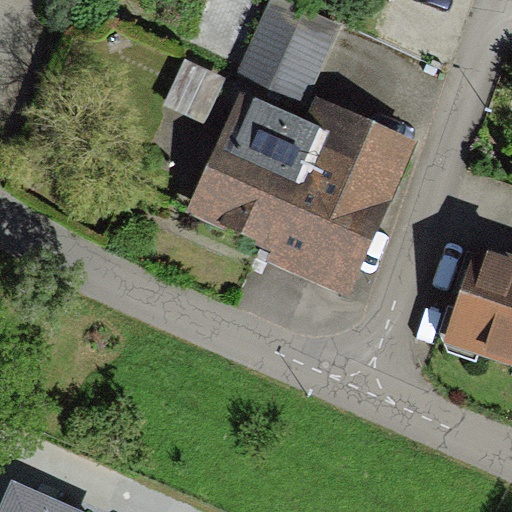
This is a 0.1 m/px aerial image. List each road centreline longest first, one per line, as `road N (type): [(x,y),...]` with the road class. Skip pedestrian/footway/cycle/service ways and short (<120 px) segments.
road 1 (residential): [(502,0),(365,390)]
road 2 (residential): [(0,212),(112,276),(365,390)]
road 3 (residential): [(365,390),(511,455)]
